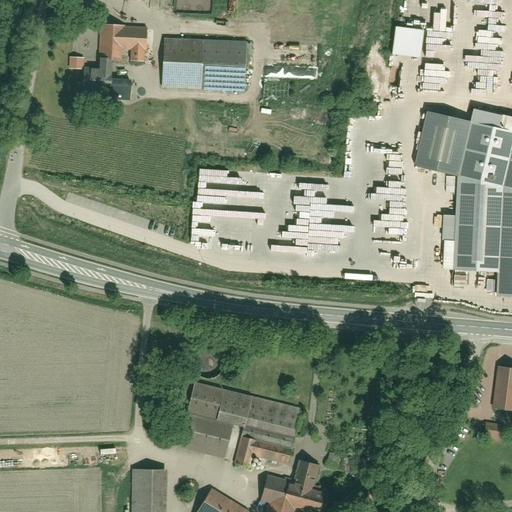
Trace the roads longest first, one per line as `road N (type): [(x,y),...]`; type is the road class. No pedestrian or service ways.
road 1 (primary): [(1,246),(216,303),(493,331)]
road 2 (unclassified): [(1,246),(46,0)]
road 3 (residential): [(493,331),(407,511)]
